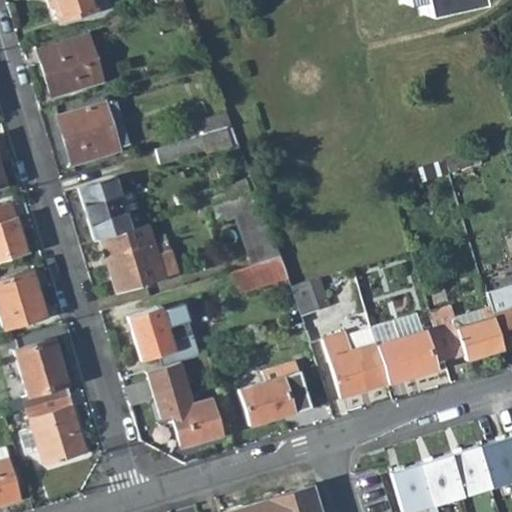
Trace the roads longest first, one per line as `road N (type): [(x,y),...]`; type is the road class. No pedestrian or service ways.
road 1 (residential): [(139,499),(0,61)]
road 2 (residential): [(139,499),(327,441)]
road 3 (residential): [(327,441),(511,383)]
